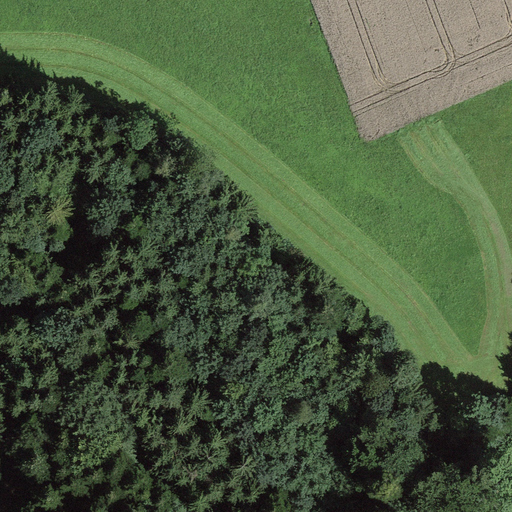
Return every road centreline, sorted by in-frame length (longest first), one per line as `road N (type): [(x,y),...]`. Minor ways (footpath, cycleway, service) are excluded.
road 1 (track): [(0,304),(87,377),(189,511)]
road 2 (track): [(0,510),(15,477),(16,443),(0,365)]
